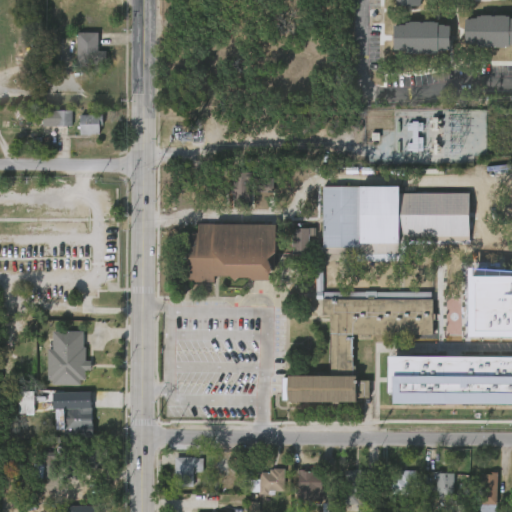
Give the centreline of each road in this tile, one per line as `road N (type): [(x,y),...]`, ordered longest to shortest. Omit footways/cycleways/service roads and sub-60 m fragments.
road 1 (tertiary): [(140,511),(144,0)]
road 2 (residential): [(141,438),(511,437)]
road 3 (residential): [(11,511),(13,286)]
road 4 (residential): [(0,165),(143,164)]
